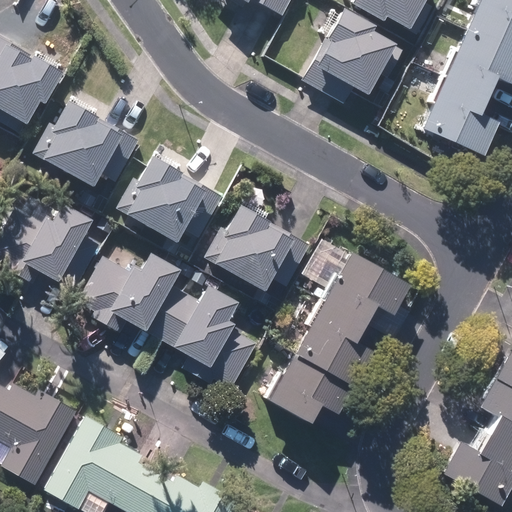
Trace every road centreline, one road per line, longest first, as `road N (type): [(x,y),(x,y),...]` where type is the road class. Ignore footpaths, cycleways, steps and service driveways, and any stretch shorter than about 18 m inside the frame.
road 1 (residential): [(485,253),(222,108),(191,83),(131,0)]
road 2 (residential): [(399,511),(382,491),(382,449),(485,253)]
